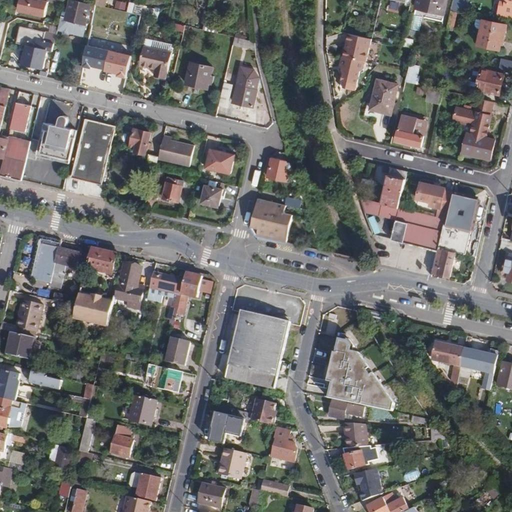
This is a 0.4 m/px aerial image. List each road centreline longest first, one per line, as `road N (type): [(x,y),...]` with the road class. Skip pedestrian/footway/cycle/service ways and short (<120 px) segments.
road 1 (residential): [(0,76),(261,137),(233,264)]
road 2 (residential): [(320,0),(322,70),(337,145),(505,185)]
road 3 (residential): [(175,511),(233,264)]
road 4 (residential): [(321,286),(297,390),(344,511)]
road 5 (secondary): [(233,264),(174,239),(126,239),(16,215)]
road 6 (secondary): [(478,303),(387,282),(321,286)]
road 7 (residential): [(505,185),(478,303)]
